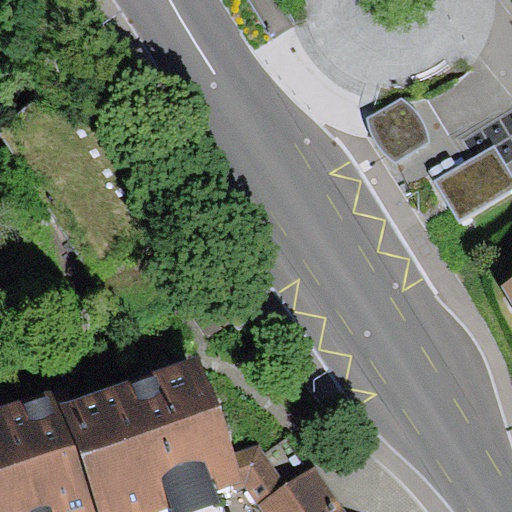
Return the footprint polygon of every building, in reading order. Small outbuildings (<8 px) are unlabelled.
[(44,105),(0,134),(98,286),(141,257),(171,220),(101,98),(44,105)] [(398,167),(430,149),(426,129),(414,112),(403,104),(372,123),(374,139),(386,158),(398,167)] [(435,187),(460,229),(511,197),(511,178),(495,151),(435,187)] [(24,409),(0,416),(0,511),(224,511),(222,505),(246,497),(201,365),(54,415),(52,408),(27,417),(24,409)] [(244,490),(248,487),(263,511),(349,511),(316,470),(289,487),(257,447),(232,456),(244,490)]
